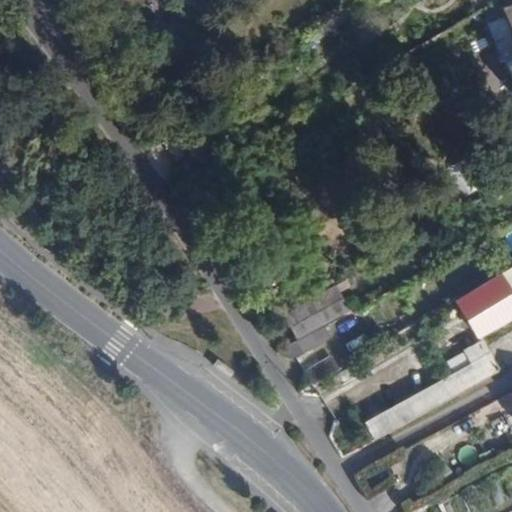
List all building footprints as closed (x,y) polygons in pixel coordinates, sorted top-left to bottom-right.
[(511,0),(503,0),(505,4),(500,7),(502,11),(511,31),(511,0)] [(505,57),(511,53),(511,31),(502,11),(486,19),(505,57)] [(511,318),(511,266),(458,300),(479,337),(511,318)] [(298,323),(291,310),(270,323),(278,335),(298,323)] [(497,370),(482,342),(465,351),(473,365),(480,378),(497,370)] [(235,366),(218,353),(213,359),(230,373),(235,366)] [(320,384),(338,373),(332,361),(313,373),(320,384)] [(349,434),(357,447),(480,378),(473,365),(349,434)]
